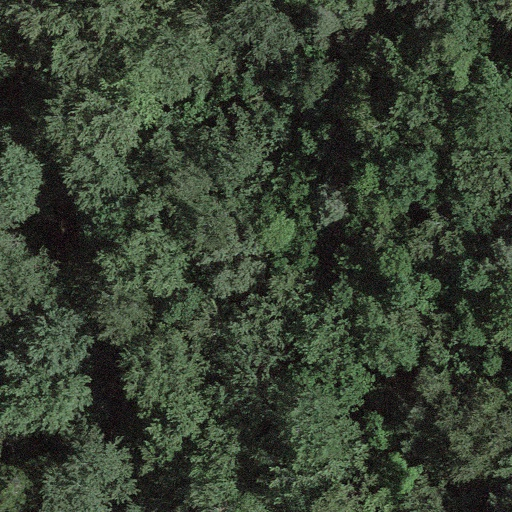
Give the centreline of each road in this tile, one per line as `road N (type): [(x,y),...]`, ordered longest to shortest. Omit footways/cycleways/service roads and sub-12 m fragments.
road 1 (track): [(446,511),(443,481),(400,379),(190,0)]
road 2 (track): [(21,0),(61,146),(76,240),(152,417),(151,511)]
